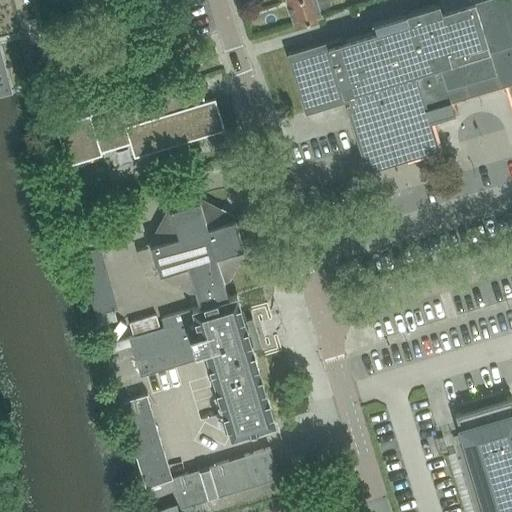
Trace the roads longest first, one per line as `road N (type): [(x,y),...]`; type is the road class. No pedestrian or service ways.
road 1 (unclassified): [(320,316),(218,0)]
road 2 (unclassified): [(320,316),(511,257)]
road 3 (unclassified): [(375,499),(320,316)]
